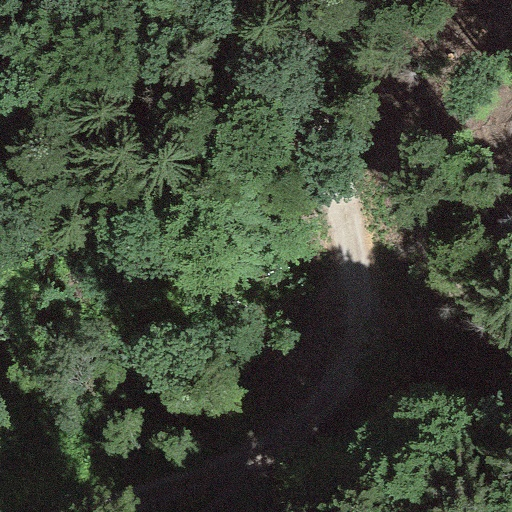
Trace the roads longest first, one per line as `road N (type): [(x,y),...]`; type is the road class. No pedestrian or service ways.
road 1 (track): [(226,511),(288,447),(347,359),(352,260),(292,0)]
road 2 (track): [(278,455),(92,511)]
